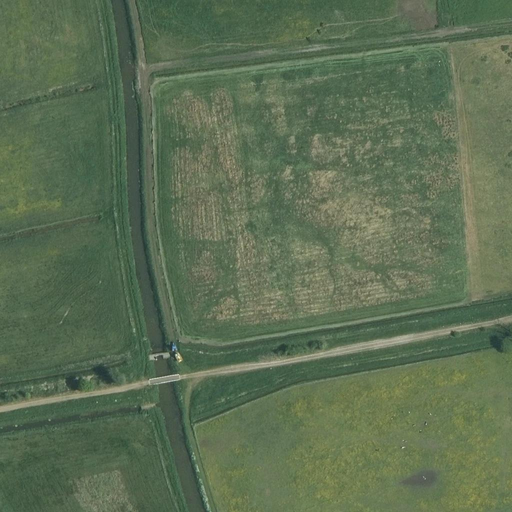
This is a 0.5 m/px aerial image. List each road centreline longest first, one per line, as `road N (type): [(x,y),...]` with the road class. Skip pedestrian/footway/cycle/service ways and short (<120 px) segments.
road 1 (track): [(180,377),(511,319)]
road 2 (track): [(0,409),(142,384)]
